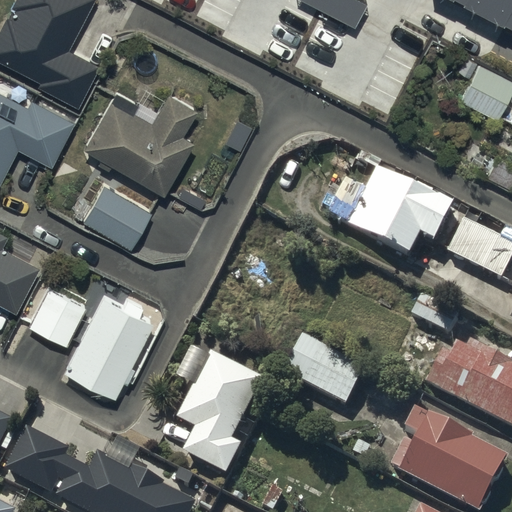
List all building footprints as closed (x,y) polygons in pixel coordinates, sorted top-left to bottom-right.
[(89,0),(10,0),(0,19),(0,58),(39,79),(37,83),(75,103),(96,64),(64,47),(89,0)] [(313,0),(353,20),(363,0),(313,0)] [(511,0),(476,0),(511,18),(511,0)] [(359,84),(335,72),(325,91),(388,122),(415,67),(376,48),(359,84)] [(475,60),(465,54),(457,67),(468,73),(475,60)] [(511,86),(511,77),(479,61),(461,96),(497,115),(511,86)] [(157,108),(113,84),(81,141),(164,188),(192,138),(180,131),(194,105),(167,90),(157,108)] [(27,102),(0,88),(0,176),(17,144),(49,161),(72,117),(30,96),(27,102)] [(250,123),(237,116),(226,138),(238,145),(250,123)] [(511,181),(511,162),(497,155),(487,174),(510,185),(511,181)] [(451,205),(375,167),(346,224),(410,256),(420,235),(433,241),(451,205)] [(149,210),(103,183),(83,217),(129,244),(149,210)] [(204,196),(181,184),(177,191),(200,203),(204,196)] [(343,192),(334,187),(323,207),(332,212),(343,192)] [(511,256),(511,247),(464,222),(448,252),(500,279),(511,256)] [(19,233),(0,223),(0,299),(15,308),(39,262),(11,248),(19,233)] [(84,303),(47,286),(30,322),(66,340),(84,303)] [(150,317),(101,292),(64,366),(112,391),(150,317)] [(459,314),(422,295),(412,315),(448,334),(459,314)] [(364,367),(303,336),(283,374),(344,405),(364,367)] [(480,358),(457,346),(452,355),(443,350),(425,386),(511,431),(511,368),(483,353),(480,358)] [(264,378),(209,351),(175,419),(195,430),(183,455),(226,476),(240,447),(232,443),(264,378)] [(427,418),(415,411),(406,429),(417,435),(412,443),(405,440),(390,469),(475,511),(479,511),(506,460),(472,443),(473,438),(429,415),(427,418)] [(0,439),(9,422),(0,417),(0,439)] [(68,451),(26,428),(5,469),(51,493),(58,479),(65,483),(58,496),(87,511),(189,511),(193,506),(162,489),(164,485),(134,470),(132,473),(98,455),(90,471),(66,459),(68,451)] [(141,451),(117,439),(109,455),(133,467),(141,451)] [(368,448),(358,443),(353,455),(363,459),(368,448)] [(192,477),(180,471),(175,480),(188,486),(192,477)]
